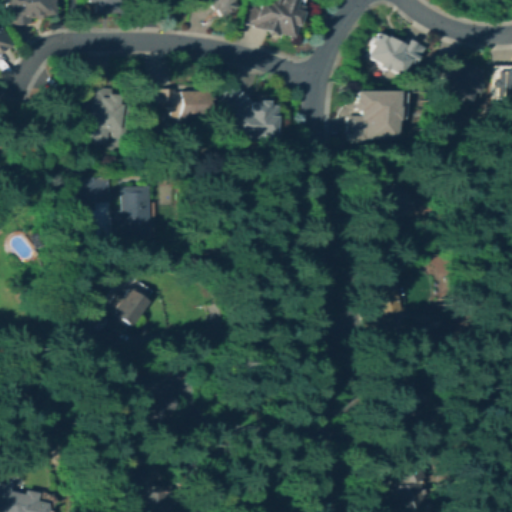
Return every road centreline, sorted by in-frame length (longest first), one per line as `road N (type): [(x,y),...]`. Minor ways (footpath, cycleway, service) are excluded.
road 1 (residential): [(313,511),(312,137)]
road 2 (residential): [(316,77),(231,51),(60,40),(29,60),(11,97)]
road 3 (residential): [(312,137),(316,77),(355,0)]
